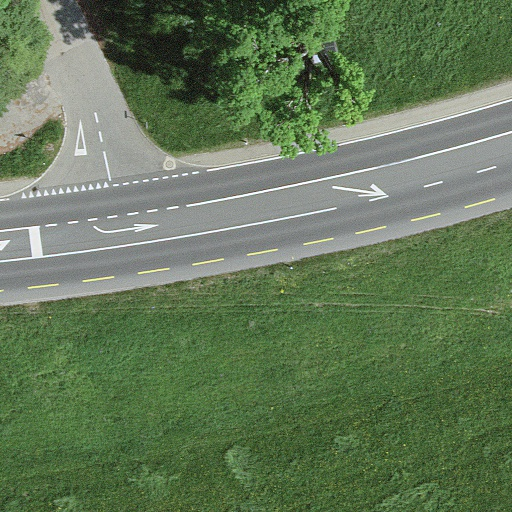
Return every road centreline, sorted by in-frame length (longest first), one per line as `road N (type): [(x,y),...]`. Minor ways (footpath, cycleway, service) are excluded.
road 1 (primary): [(159,231),(346,196),(511,153)]
road 2 (unclassified): [(159,231),(39,0)]
road 3 (primary): [(0,251),(159,231)]
